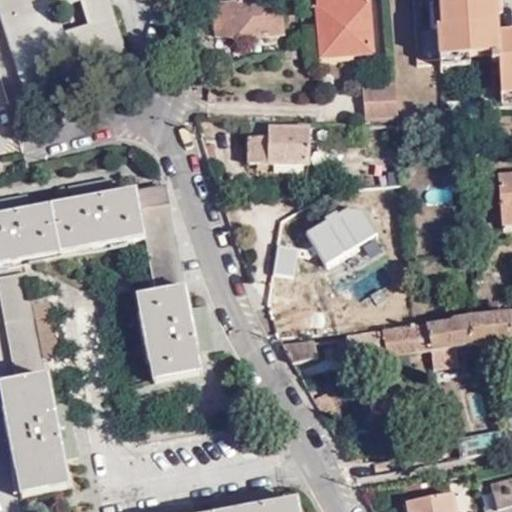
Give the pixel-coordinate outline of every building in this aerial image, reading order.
[(0,0),(0,12),(25,93),(128,60),(109,0),(0,0)] [(278,0),(232,0),(233,1),(213,2),(215,36),(236,33),(236,37),(282,33),(278,0)] [(367,0),(316,0),(322,56),(373,53),(367,0)] [(492,0),(438,0),(441,29),(436,29),(439,59),(496,54),(499,93),(511,91),(511,31),(495,33),(492,0)] [(364,117),(398,117),(396,83),(363,86),(364,117)] [(309,164),(311,122),(242,119),(241,137),(248,137),(249,163),(309,164)] [(511,174),(499,176),(502,225),(511,224),(511,174)] [(108,180),(92,183),(93,189),(82,191),(81,185),(69,187),(72,203),(51,207),(61,255),(145,239),(139,207),(135,191),(111,195),(108,180)] [(93,189),(92,183),(81,185),(82,191),(93,189)] [(165,186),(135,191),(139,207),(168,203),(165,186)] [(0,265),(61,255),(51,207),(29,211),(26,196),(11,198),(13,203),(1,205),(0,201),(0,265)] [(168,203),(139,207),(145,239),(156,293),(186,287),(168,203)] [(47,376),(43,357),(30,296),(26,273),(0,277),(0,292),(18,382),(47,376)] [(190,309),(186,287),(156,293),(137,296),(155,382),(202,373),(198,350),(212,348),(210,333),(203,335),(202,322),(208,321),(205,307),(190,309)] [(30,296),(43,357),(59,354),(47,293),(30,296)] [(498,315),(498,310),(497,302),(488,303),(488,311),(489,315),(498,315)] [(511,312),(498,315),(489,315),(471,318),(476,345),(511,340),(511,312)] [(476,345),(471,318),(453,320),(450,324),(425,327),(432,351),(454,348),(476,345)] [(210,333),(208,321),(202,322),(203,335),(210,333)] [(432,351),(425,327),(337,338),(339,358),(373,356),(373,360),(432,351)] [(314,342),(283,346),(283,347),(294,365),(318,357),(314,342)] [(457,367),(454,348),(432,351),(434,370),(457,367)] [(474,377),(486,373),(480,358),(468,362),(474,377)] [(48,375),(47,376),(18,382),(1,385),(23,496),(68,487),(63,457),(77,456),(73,436),(68,437),(65,424),(71,424),(67,402),(55,405),(48,375)] [(326,393),(314,399),(322,414),(335,407),(326,393)] [(507,431),(502,417),(486,423),(491,436),(507,431)] [(462,457),(511,449),(511,446),(509,437),(486,442),(483,438),(467,440),(459,445),(462,457)] [(511,472),(502,475),(510,500),(511,499),(511,472)] [(502,475),(488,480),(496,504),(510,500),(502,475)] [(271,489),(258,492),(259,497),(246,499),(245,494),(230,497),(232,511),(298,511),(296,501),(274,505),(271,489)] [(459,511),(460,510),(454,511),(451,491),(407,498),(409,511),(459,511)]
